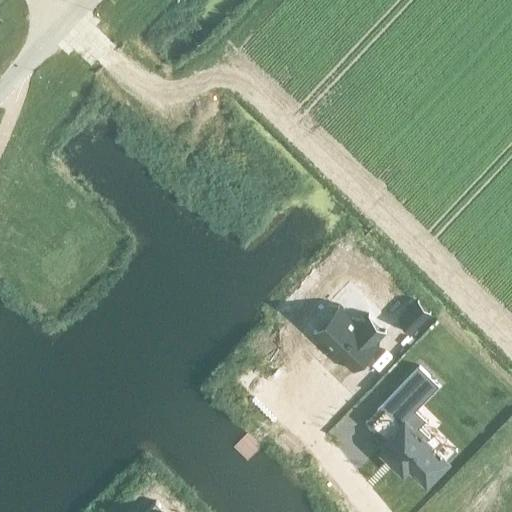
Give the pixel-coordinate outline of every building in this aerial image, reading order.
[(398,320),(411,333),(431,313),(418,300),(398,320)] [(0,306),(0,374),(34,340),(0,306)] [(315,330),(314,331),(353,370),(354,369),(352,366),(376,342),(378,344),(379,343),(377,341),(387,331),(385,330),(383,332),(369,319),(360,328),(340,309),(317,333),(315,330)] [(461,344),(439,322),(425,337),(447,359),(461,344)] [(419,365),(377,409),(398,429),(386,441),(390,445),(384,451),(404,470),(410,463),(419,472),(427,464),(435,472),(446,461),(445,460),(425,441),(430,436),(419,426),(426,419),(415,409),(406,400),(430,376),(419,365)] [(155,502),(145,511),(191,511),(192,511),(165,485),(152,499),(155,502)]
